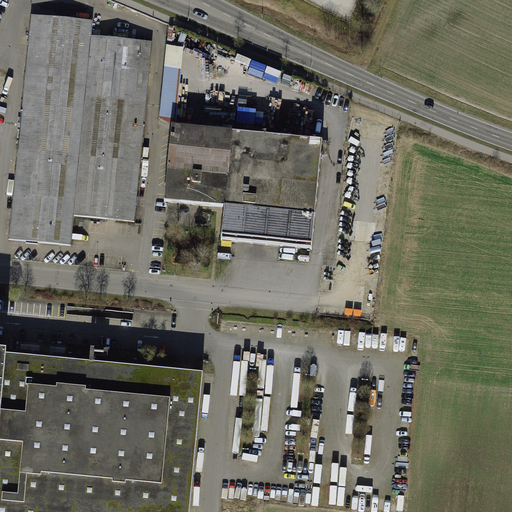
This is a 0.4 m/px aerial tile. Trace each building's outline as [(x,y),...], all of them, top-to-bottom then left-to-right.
[(92,23),(33,18),(13,241),(71,246),(74,216),(134,222),(151,45),(90,39),(92,23)] [(175,125),(184,47),(167,46),(159,118),(172,124),(175,125)] [(175,125),(172,124),(164,202),(225,208),(222,240),(313,249),(323,139),(175,125)] [(95,349),(95,358),(106,359),(107,349),(95,349)] [(200,371),(0,351),(0,511),(186,511),(189,493),(200,371)]
